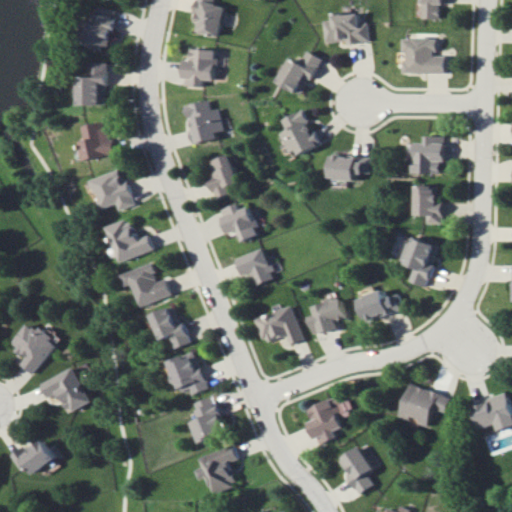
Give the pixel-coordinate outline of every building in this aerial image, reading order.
[(220,36),(226,6),(214,4),(214,0),(196,0),(194,12),(199,13),(196,31),(220,36)] [(425,0),(450,0),(450,1),(441,1),(441,17),(425,17),(425,0)] [(120,10),(100,7),(97,22),(92,21),(89,42),(114,46),(120,10)] [(335,13),(345,12),(346,14),(363,12),(364,21),(373,20),(375,41),(353,44),(350,40),(329,42),(327,20),(335,20),(335,13)] [(406,38),(406,73),(451,73),(451,55),(439,55),(439,51),(441,50),(441,38),(406,38)] [(216,49),(190,48),(190,60),(185,60),(184,85),(204,86),(205,79),(215,80),(216,49)] [(327,58),(314,79),(312,78),(303,93),(280,80),(295,56),(304,62),(312,49),(327,58)] [(109,62),(91,62),(91,75),(82,75),(82,104),(110,104),(109,62)] [(218,137),(216,131),(224,130),(219,107),(212,109),(209,99),(186,104),(194,142),(218,137)] [(306,110),(285,119),(289,128),(284,133),(293,151),(300,150),(303,153),(322,145),(306,110)] [(84,159),(116,155),(112,121),(86,124),(87,140),(83,140),(84,159)] [(444,172),(444,161),(449,161),(449,135),(428,135),(428,142),(418,142),(418,173),(444,172)] [(336,152),(375,156),(374,173),(360,172),(359,180),(334,178),(336,152)] [(240,181),(229,153),(207,162),(213,176),(209,178),(217,198),(231,193),(229,186),(240,181)] [(122,209),(136,204),(123,168),(93,179),(104,208),(119,203),(122,209)] [(420,185),(420,214),(431,214),(431,223),(448,223),(448,201),(443,201),(442,185),(420,185)] [(260,235),(249,205),(241,208),(239,202),(221,209),(230,234),(238,231),(242,242),(260,235)] [(157,250),(152,234),(141,238),(135,218),(111,225),(122,261),(157,250)] [(411,264),(419,266),(415,281),(432,286),(445,245),(419,237),(411,264)] [(260,284),(279,277),(267,247),(240,258),(247,275),(255,272),(260,284)] [(125,273),(129,286),(136,284),(143,305),(175,295),(170,278),(162,281),(157,263),(125,273)] [(363,298),(371,322),(409,309),(403,293),(391,297),(388,289),(363,298)] [(350,317),(346,298),(315,304),(317,314),(312,315),(316,334),(341,328),(339,319),(350,317)] [(193,343),(179,304),(155,314),(164,339),(173,336),(178,348),(193,343)] [(307,339),(295,305),(259,318),(268,342),(289,334),(293,344),(307,339)] [(22,363),(36,374),(59,343),(30,320),(12,343),(28,356),(22,363)] [(212,387),(199,350),(172,360),(183,391),(194,387),(196,393),(212,387)] [(49,396),(59,391),(70,412),(93,401),(76,366),(43,383),(49,396)] [(405,415),(423,420),(422,423),(433,426),(438,408),(452,412),(457,395),(414,383),(405,415)] [(501,423),(503,430),(511,427),(511,391),(493,397),(494,401),(478,406),(485,428),(501,423)] [(310,408),(314,420),(310,421),(319,445),(339,437),(336,429),(345,426),(340,413),(352,408),(347,394),(310,408)] [(198,402),(203,418),(195,422),(202,442),(231,432),(218,395),(198,402)] [(29,450),(26,445),(12,454),(19,464),(24,460),(34,474),(56,458),(44,439),(29,450)] [(201,456),(205,467),(198,469),(201,479),(209,476),(215,492),(240,484),(232,462),(241,459),(236,444),(201,456)] [(370,473),(378,468),(362,445),(340,460),(363,494),(377,484),(370,473)]
